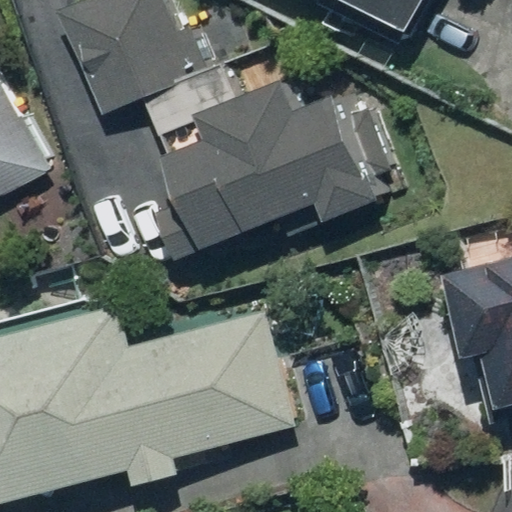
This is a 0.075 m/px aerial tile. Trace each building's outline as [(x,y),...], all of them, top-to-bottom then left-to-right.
[(189,0),(99,0),(84,7),(124,109),(173,90),(234,244),(351,197),(358,215),(411,194),(369,87),(323,105),(312,77),(260,98),(246,65),(219,75),(189,0)] [(352,0),(423,37),(433,18),(444,24),(456,0),(352,0)] [(0,60),(0,207),(68,173),(8,57),(0,60)] [(511,262),(483,271),(511,372),(511,262)] [(211,468),(206,450),(316,419),(284,308),(163,343),(146,283),(0,324),(0,445),(17,504),(158,464),(163,481),(211,468)]
